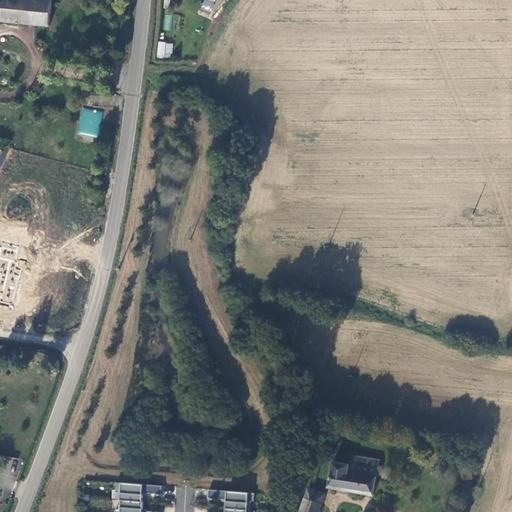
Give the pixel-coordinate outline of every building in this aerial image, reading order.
[(0,0),(0,21),(50,27),(52,0),(0,0)] [(203,0),(201,7),(210,11),(214,0),(203,0)] [(158,41),(156,57),(171,58),(172,42),(158,41)] [(99,136),(101,110),(80,108),(78,134),(99,136)] [(0,301),(12,304),(20,269),(16,268),(17,262),(15,261),(19,246),(3,242),(2,247),(0,246),(0,273),(1,274),(0,276),(0,292),(1,293),(0,299),(0,301)] [(328,487),(374,495),(377,478),(380,461),(350,456),(349,463),(324,460),(323,466),(323,465),(318,484),(328,487)] [(377,478),(374,495),(382,497),(385,480),(377,478)] [(163,486),(118,482),(117,490),(120,490),(120,499),(121,499),(143,501),(144,490),(149,490),(148,493),(162,494),(163,486)] [(305,498),(322,504),(325,494),(308,488),(305,498)] [(255,494),(210,490),(209,498),(223,500),(223,497),(228,497),(227,509),(251,511),(251,501),(255,502),(255,494)] [(305,498),(300,511),(319,511),(322,504),(305,498)] [(161,511),(162,511),(148,511),(147,511),(143,511),(144,501),(143,501),(121,499),(120,509),(117,509),(116,511),(161,511)]
